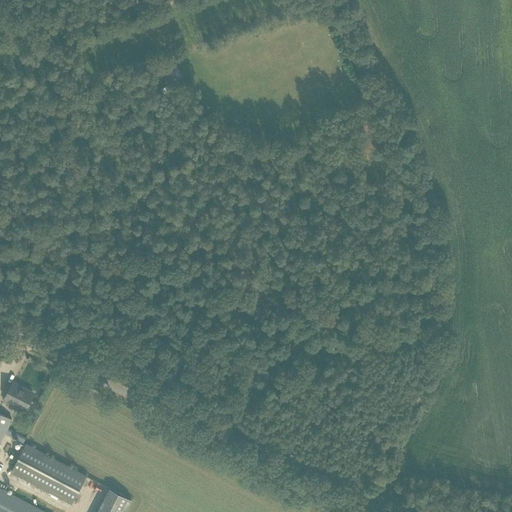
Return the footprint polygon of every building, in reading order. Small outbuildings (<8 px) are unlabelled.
[(148,66),(159,88),(177,79),(166,57),(148,66)] [(5,398),(25,408),(33,394),(20,387),(21,386),(13,382),(5,398)] [(7,428),(12,419),(0,412),(0,441),(4,433),(16,439),(19,434),(7,428)] [(11,472),(71,504),(87,475),(26,443),(11,472)] [(113,486),(99,511),(126,511),(134,496),(113,486)] [(0,511),(46,511),(0,487),(0,511)]
